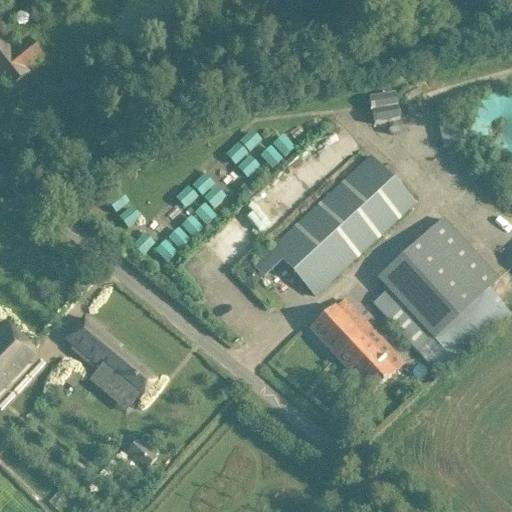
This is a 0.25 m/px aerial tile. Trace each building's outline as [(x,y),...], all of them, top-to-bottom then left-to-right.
[(0,73),(9,85),(43,57),(30,42),(12,57),(0,42),(0,73)] [(374,97),(377,122),(403,119),(400,94),(374,97)] [(469,118),(467,128),(469,138),(473,147),(480,154),(489,158),(499,160),(509,158),(511,156),(511,98),(509,97),(499,96),(489,97),(480,102),(473,109),(469,118)] [(369,160),(271,251),(315,298),(413,207),(369,160)] [(377,280),(388,292),(432,341),(498,281),(443,220),(377,280)] [(324,318),(309,331),(370,397),(394,375),(404,366),(383,343),(373,352),(333,309),(324,318)] [(134,399),(139,403),(145,397),(157,381),(121,351),(84,320),(66,342),(96,366),(98,368),(134,399)] [(21,354),(29,346),(7,325),(0,332),(0,392),(30,362),(21,354)] [(126,453),(147,471),(156,461),(136,443),(126,453)]
